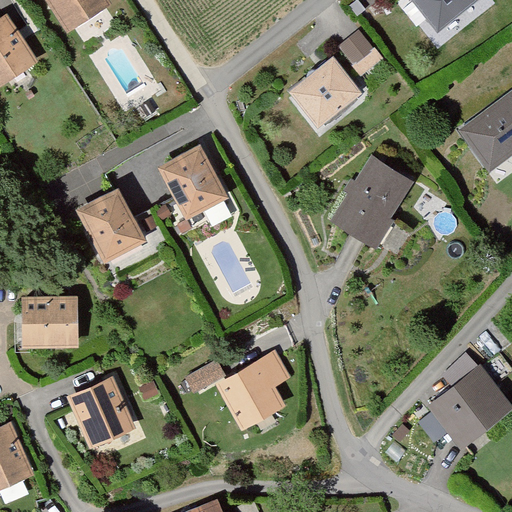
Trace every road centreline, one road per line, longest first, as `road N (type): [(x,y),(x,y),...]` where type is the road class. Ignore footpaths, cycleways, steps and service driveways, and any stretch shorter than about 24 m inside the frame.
road 1 (residential): [(364,481),(332,410),(291,243),(202,92)]
road 2 (residential): [(364,481),(222,485),(130,511)]
road 3 (residential): [(202,92),(322,0)]
